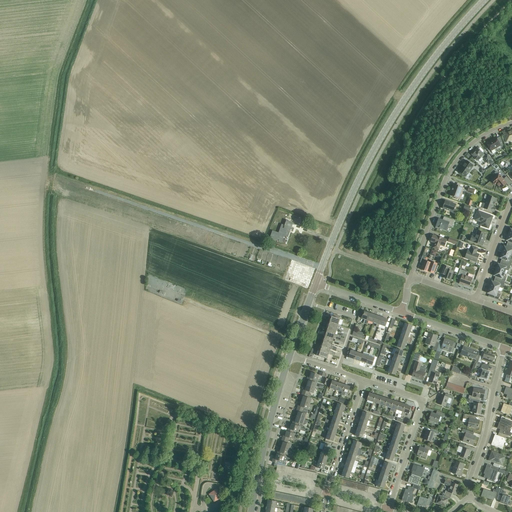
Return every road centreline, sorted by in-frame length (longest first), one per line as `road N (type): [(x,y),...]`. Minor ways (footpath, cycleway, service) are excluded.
road 1 (tertiary): [(316,283),(396,112),(485,0)]
road 2 (track): [(321,268),(53,174)]
road 3 (residential): [(411,277),(456,162),(486,133),(511,124)]
road 4 (residential): [(471,495),(504,348)]
road 5 (residential): [(387,508),(423,399),(396,390)]
road 6 (tertiary): [(258,477),(289,355)]
